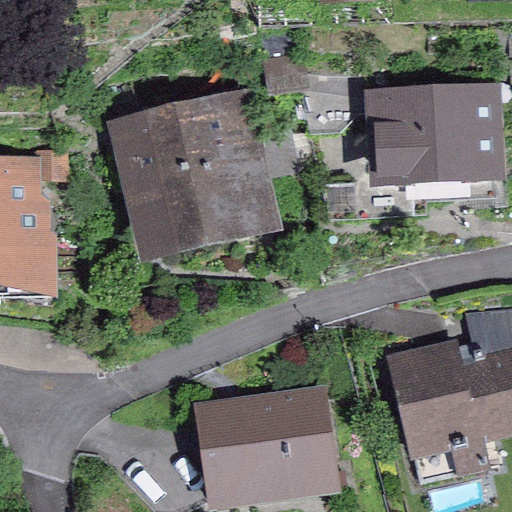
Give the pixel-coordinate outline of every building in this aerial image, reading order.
[(312,131),(330,219),(413,216),(412,201),(497,198),(493,102),(438,104),(437,95),(376,98),(377,128),(312,131)] [(226,113),(128,135),(153,249),(252,227),(226,113)] [(0,276),(4,284),(44,283),(44,243),(37,239),(37,211),(25,205),(25,169),(0,169),(0,276)] [(452,350),(392,363),(420,486),(489,471),(485,455),(478,456),(475,442),(511,433),(511,353),(486,360),(484,347),(467,351),(470,364),(456,367),(452,350)] [(319,400),(204,415),(213,489),(328,475),(319,400)]
